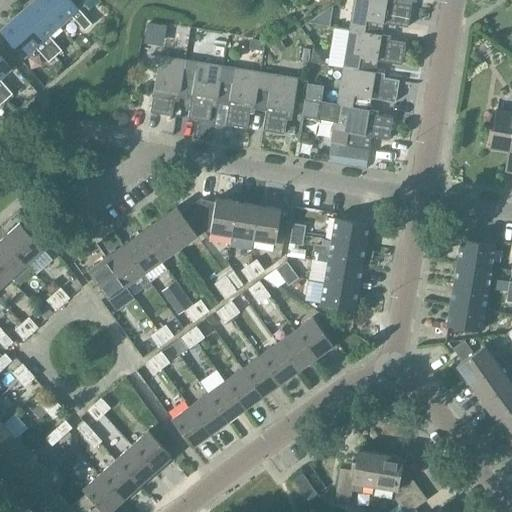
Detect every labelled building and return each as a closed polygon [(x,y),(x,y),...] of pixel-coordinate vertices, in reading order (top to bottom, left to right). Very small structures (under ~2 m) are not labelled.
[(49,36),(60,26),(36,0),(35,0),(18,15),(55,57),(61,51),(49,36)] [(69,0),(36,0),(60,26),(71,16),(84,31),(91,25),(79,10),(69,0)] [(97,0),(94,0),(87,11),(98,18),(106,6),(97,0)] [(354,0),(349,31),(381,36),(383,24),(407,28),(412,0),(354,0)] [(48,63),(55,57),(18,15),(0,31),(0,32),(23,59),(35,48),(48,63)] [(145,43),(158,45),(161,26),(148,24),(145,43)] [(381,36),(349,31),(343,69),(375,74),(375,73),(377,62),(401,66),(405,44),(390,41),(390,37),(381,36)] [(0,56),(0,93),(6,100),(12,94),(0,80),(0,79),(11,69),(0,56)] [(178,98),(184,61),(159,57),(150,113),(171,117),(174,101),(178,102),(179,98),(178,98)] [(223,67),(184,61),(178,98),(179,98),(190,100),(187,119),(209,123),(211,107),(216,108),(217,103),(223,67)] [(223,67),(217,103),(228,105),(225,125),(247,129),(249,114),(253,114),(254,110),(260,73),(223,67)] [(375,74),(343,69),(337,105),(337,106),(369,111),(371,99),(395,103),(399,81),(384,79),(384,75),(375,73),(375,74)] [(254,110),(266,112),(262,131),(284,135),(286,120),(291,120),(298,79),(260,73),(254,110)] [(369,111),(337,106),(337,105),(304,99),(301,117),(334,122),(331,143),(369,149),(371,137),(389,140),(393,119),(378,116),(378,112),(369,111)] [(506,172),(511,172),(511,113),(496,111),(490,148),(510,152),(506,172)] [(345,158),(344,173),(363,174),(364,160),(345,158)] [(181,214),(197,236),(203,231),(210,233),(232,237),(237,202),(215,199),(214,206),(204,205),(204,206),(200,200),(181,214)] [(253,240),(259,206),(237,202),(232,237),(253,240)] [(259,206),(253,240),(275,244),(281,210),(259,206)] [(197,236),(181,214),(177,208),(159,221),(179,249),(197,236)] [(331,241),(365,246),(369,224),(335,219),(331,241)] [(179,249),(159,221),(141,233),(161,261),(179,249)] [(3,239),(26,264),(42,249),(19,224),(3,239)] [(292,224),(291,234),(303,236),(305,226),(292,224)] [(161,261),(141,233),(123,246),(143,274),(161,261)] [(291,234),(289,244),(302,246),(303,236),(291,234)] [(0,241),(0,267),(10,279),(26,264),(3,239),(0,241)] [(457,262),(491,268),(495,245),(461,240),(457,262)] [(365,246),(331,241),(327,262),(362,268),(365,246)] [(143,274),(123,246),(106,258),(126,286),(143,274)] [(126,286),(106,258),(88,271),(108,299),(126,286)] [(256,276),(263,271),(256,261),(249,266),(256,276)] [(292,270),(286,262),(276,270),(282,278),(292,270)] [(362,268),(327,262),(324,283),(358,289),(362,268)] [(491,268),(457,262),(454,283),(488,289),(491,268)] [(249,281),(256,276),(249,266),(242,271),(249,281)] [(0,287),(10,279),(0,267),(0,287)] [(292,270),(282,278),(287,286),(298,278),(292,270)] [(78,291),(69,271),(58,276),(67,296),(78,291)] [(220,292),(230,284),(225,277),(215,285),(220,292)] [(259,282),(249,290),(254,297),(264,289),(259,282)] [(358,289),(324,283),(320,305),(354,311),(358,289)] [(488,289),(454,283),(450,304),(484,310),(488,289)] [(225,299),(235,291),(230,284),(220,292),(225,299)] [(53,295),(62,304),(68,299),(60,289),(53,295)] [(264,289),(254,297),(259,304),(269,296),(264,289)] [(55,310),(62,304),(53,295),(47,301),(55,310)] [(207,311),(200,301),(193,306),(200,316),(207,311)] [(238,313),(231,302),(224,307),(231,318),(238,313)] [(480,332),(484,310),(450,304),(446,326),(480,332)] [(200,316),(193,306),(186,311),(193,322),(200,316)] [(231,318),(224,307),(217,312),(224,323),(231,318)] [(294,331),(314,359),(333,346),(312,318),(294,331)] [(30,334),(37,328),(28,319),(22,324),(30,334)] [(24,340),(30,334),(22,324),(15,330),(24,340)] [(158,331),(165,342),(172,337),(165,326),(158,331)] [(189,333),(196,343),(203,338),(196,328),(189,333)] [(165,342),(158,331),(151,336),(158,347),(165,342)] [(314,359),(294,331),(277,344),(297,372),(314,359)] [(3,333),(0,335),(0,342),(5,348),(11,343),(3,333)] [(196,343),(189,333),(182,338),(189,348),(196,343)] [(297,372),(277,344),(259,356),(279,384),(297,372)] [(469,384),(497,364),(484,346),(456,366),(469,384)] [(253,361),(242,369),(262,397),(279,384),(259,356),(256,351),(249,356),(253,361)] [(154,358),(161,368),(168,363),(161,353),(154,358)] [(0,359),(0,368),(1,370),(10,361),(5,355),(0,359)] [(161,368),(154,358),(147,363),(154,373),(161,368)] [(482,402),(510,382),(497,364),(469,384),(482,402)] [(27,371),(22,365),(12,373),(18,380),(27,371)] [(262,397),(242,369),(224,382),(244,410),(262,397)] [(33,378),(27,371),(18,380),(24,386),(33,378)] [(244,410),(224,382),(207,394),(227,422),(244,410)] [(494,419),(511,406),(511,384),(510,382),(482,402),(494,419)] [(227,422),(207,394),(189,407),(209,435),(227,422)] [(47,412),(56,404),(51,397),(41,406),(47,412)] [(101,399),(94,405),(103,415),(109,409),(101,399)] [(56,404),(47,412),(53,419),(62,410),(56,404)] [(103,415),(94,405),(88,411),(96,420),(103,415)] [(507,437),(511,433),(511,406),(494,419),(507,437)] [(209,435),(189,407),(171,420),(191,448),(209,435)] [(55,430),(61,437),(71,428),(65,422),(55,430)] [(86,438),(92,432),(84,423),(77,429),(86,438)] [(0,454),(16,440),(2,424),(0,425),(0,454)] [(61,437),(55,430),(46,439),(52,445),(61,437)] [(131,446),(154,472),(171,457),(148,431),(131,446)] [(92,432),(86,438),(94,447),(100,442),(92,432)] [(16,440),(0,454),(0,473),(5,479),(31,456),(16,440)] [(115,460),(138,486),(154,472),(131,446),(115,460)] [(362,485),(374,487),(380,454),(358,451),(356,464),(352,463),(350,470),(340,469),(334,500),(350,503),(351,493),(360,495),(362,485)] [(380,454),(374,487),(396,491),(395,499),(403,511),(410,511),(415,509),(427,500),(413,481),(403,479),(404,472),(400,471),(402,458),(380,454)] [(20,495),(45,472),(31,456),(5,479),(20,495)] [(156,492),(182,467),(173,457),(147,482),(156,492)] [(99,475),(122,500),(138,486),(115,460),(99,475)] [(56,491),(57,492),(60,488),(45,472),(20,495),(33,510),(34,511),(56,491)] [(302,474),(293,481),(308,501),(317,494),(302,474)] [(103,511),(108,511),(122,500),(99,475),(82,490),(85,493),(86,493),(103,511)] [(103,511),(86,493),(85,493),(70,507),(57,492),(56,491),(34,511),(33,510),(31,511),(103,511)]
